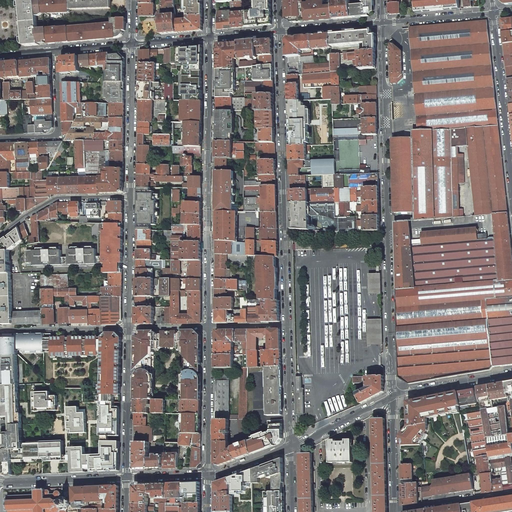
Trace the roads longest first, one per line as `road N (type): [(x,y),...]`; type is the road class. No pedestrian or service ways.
road 1 (residential): [(392,395),(381,23)]
road 2 (residential): [(288,325),(279,31)]
road 3 (residential): [(210,37),(207,327)]
road 4 (residential): [(493,13),(511,185)]
road 5 (residential): [(131,196),(132,44)]
road 6 (residential): [(127,478),(129,328)]
road 7 (residential): [(207,327),(208,474)]
road 8 (residential): [(0,234),(54,198),(131,196)]
road 9 (residential): [(0,138),(57,132),(56,50)]
road 10 (residential): [(129,328),(131,196)]
road 11 (residential): [(129,328),(0,329)]
road 12 (tertiary): [(127,478),(0,483)]
road 13 (residential): [(291,447),(288,325)]
road 14 (tertiary): [(511,373),(392,395)]
